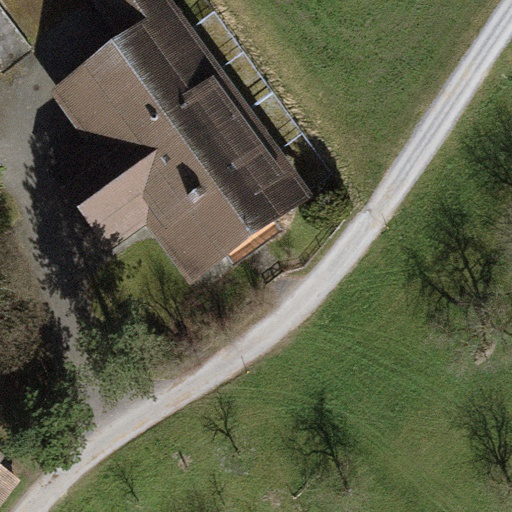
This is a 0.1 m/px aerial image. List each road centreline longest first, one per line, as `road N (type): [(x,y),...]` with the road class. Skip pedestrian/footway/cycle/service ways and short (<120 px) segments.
road 1 (track): [(511,11),(308,301),(252,348),(97,447),(29,511)]
road 2 (track): [(104,442),(62,363),(62,245),(7,162),(40,138),(9,95),(79,44),(47,0)]
